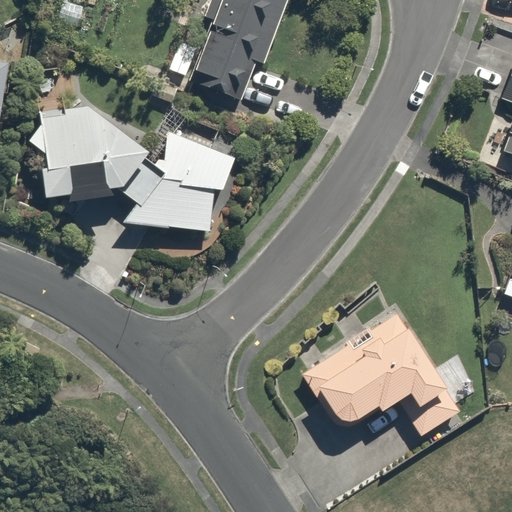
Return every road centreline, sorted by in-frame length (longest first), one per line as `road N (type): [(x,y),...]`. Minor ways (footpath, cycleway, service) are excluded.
road 1 (residential): [(175,369),(274,270),(372,141),(402,74),(414,0)]
road 2 (residential): [(175,369),(75,304),(0,270)]
road 3 (residential): [(266,511),(175,369)]
